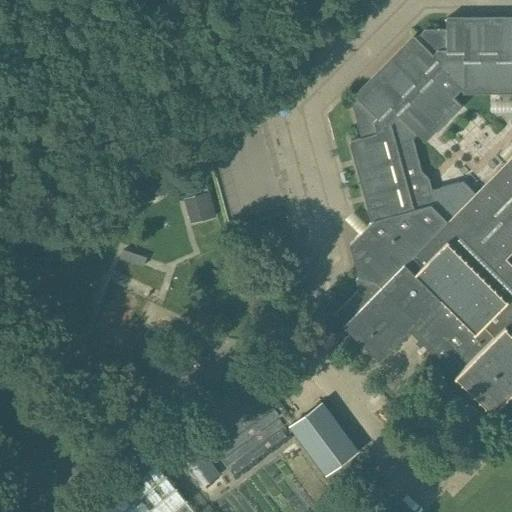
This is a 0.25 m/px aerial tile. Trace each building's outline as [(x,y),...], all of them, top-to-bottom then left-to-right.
[(341,306),(352,318),(345,325),(379,359),(408,330),(418,340),(415,342),(421,348),(423,345),(454,377),(455,375),(492,412),(511,391),(511,17),(447,17),(447,28),(425,29),(417,37),(415,35),(356,95),(358,97),(352,102),(362,137),(351,140),(373,220),(350,243),(356,265),(359,275),(356,278),(359,288),(341,306)] [(137,184),(147,203),(174,189),(165,170),(137,184)] [(185,196),(192,222),(217,216),(210,190),(185,196)] [(146,264),(149,255),(123,246),(95,332),(131,344),(137,326),(149,330),(169,272),(146,264)] [(450,416),(437,401),(425,412),(438,427),(450,416)] [(295,436),(333,482),(364,457),(326,410),(295,436)] [(202,444),(185,454),(204,485),(221,475),(202,444)] [(196,511),(156,462),(95,511),(196,511)]
